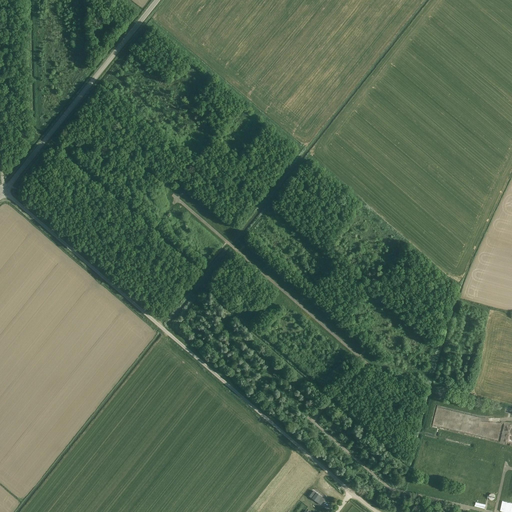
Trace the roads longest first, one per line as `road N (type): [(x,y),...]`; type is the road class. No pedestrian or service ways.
road 1 (unclassified): [(376,511),(6,190)]
road 2 (unclassified): [(6,190),(158,0)]
